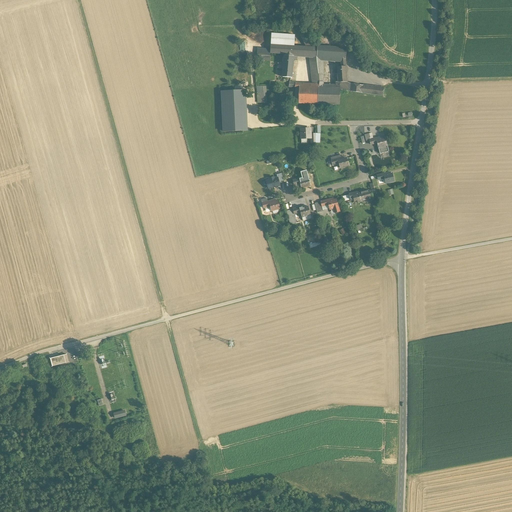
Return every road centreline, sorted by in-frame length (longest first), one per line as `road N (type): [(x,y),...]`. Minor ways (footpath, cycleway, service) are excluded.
road 1 (track): [(511,238),(388,259),(0,368)]
road 2 (track): [(79,0),(213,489)]
road 3 (residential): [(403,511),(401,256),(420,122)]
road 4 (track): [(295,122),(257,126),(251,55),(253,42),(268,43),(269,33)]
road 5 (residential): [(351,123),(364,179),(283,200)]
road 6 (residential): [(420,122),(434,0)]
